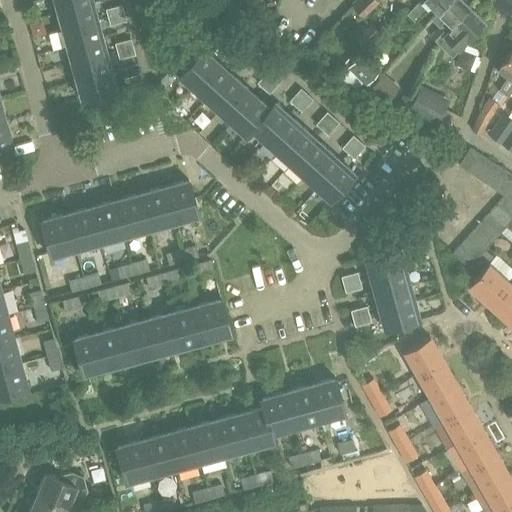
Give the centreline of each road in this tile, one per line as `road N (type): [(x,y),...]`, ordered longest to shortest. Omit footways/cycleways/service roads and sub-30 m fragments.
road 1 (residential): [(58,176),(188,147),(324,263)]
road 2 (residential): [(511,438),(456,333),(460,322),(475,320),(511,354)]
road 3 (residential): [(10,0),(58,176)]
road 4 (residential): [(324,263),(418,161)]
